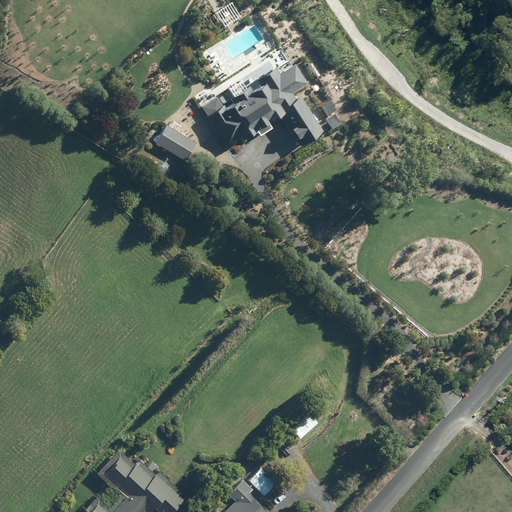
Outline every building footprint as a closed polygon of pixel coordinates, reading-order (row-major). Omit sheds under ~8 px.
[(225,148),(276,114),(298,146),(324,128),(297,88),(309,80),(297,62),(282,72),(276,63),(201,113),(225,148)] [(342,122),(334,111),(323,120),(332,130),(342,122)] [(195,139),(166,123),(155,141),(185,157),(195,139)] [(303,409),(289,422),(303,437),(317,424),(303,409)] [(289,432),(280,439),(288,449),(297,442),(289,432)] [(149,511),(153,508),(157,511),(172,511),(188,494),(141,453),(135,460),(120,447),(117,450),(100,470),(127,494),(116,506),(99,492),(87,507),(91,510),(88,511),(149,511)] [(263,463),(250,477),(267,492),(279,477),(263,463)] [(228,491),(236,498),(223,511),(222,511),(256,511),(266,502),(253,490),(256,486),(244,474),(228,491)]
